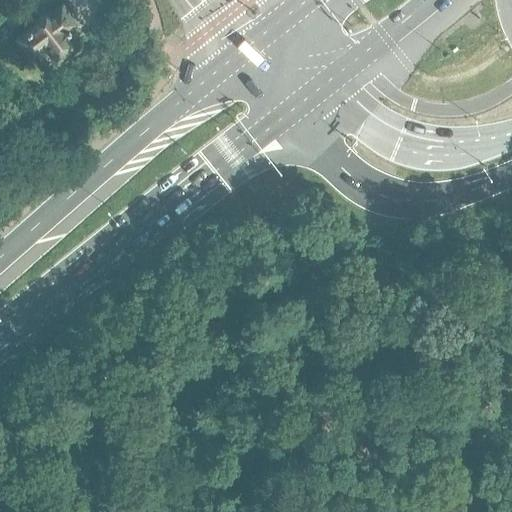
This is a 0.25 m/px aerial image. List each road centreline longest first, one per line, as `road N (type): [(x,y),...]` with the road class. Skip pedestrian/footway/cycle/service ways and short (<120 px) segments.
road 1 (primary): [(0,340),(291,112)]
road 2 (primary): [(242,49),(0,257)]
road 3 (secondary): [(291,112),(375,191),(439,202),(511,181)]
road 4 (secondary): [(511,135),(423,141),(370,115),(333,76)]
road 5 (unknown): [(355,0),(425,81),(465,78),(511,51)]
road 6 (primary): [(333,76),(429,0)]
